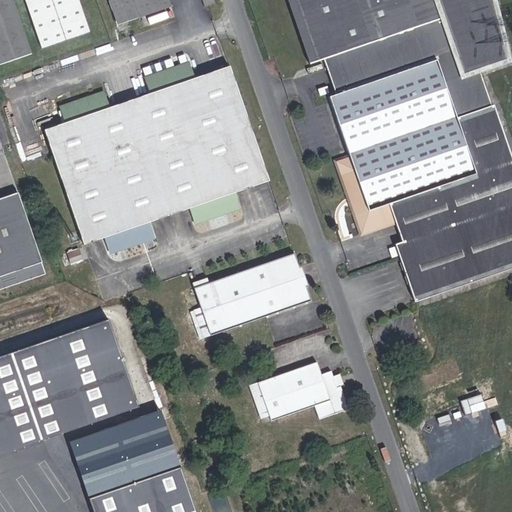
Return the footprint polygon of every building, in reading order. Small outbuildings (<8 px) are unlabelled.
[(9,0),(0,0),(0,65),(29,56),(9,0)] [(81,0),(22,0),(40,50),(92,32),(81,0)] [(106,0),(115,22),(135,15),(132,5),(144,0),(106,0)] [(144,0),(132,5),(135,15),(168,4),(166,0),(144,0)] [(310,63),(288,0),(280,0),(303,66),(310,63)] [(288,0),(310,63),(322,60),(334,94),(328,96),(346,157),(337,161),(361,232),(392,222),(386,205),(389,204),(402,241),(395,246),(511,203),(511,160),(510,156),(492,104),(489,105),(481,84),(476,69),(504,58),(489,0),(288,0)] [(234,193),(269,180),(228,67),(194,80),(188,66),(146,82),(151,95),(108,111),(102,98),(60,113),(65,127),(44,135),(86,247),(106,239),(112,252),(154,237),(149,224),(192,208),(198,222),(239,207),(234,193)] [(0,288),(45,272),(16,191),(0,146),(0,288)] [(414,300),(511,266),(511,203),(395,246),(414,300)] [(195,314),(205,338),(212,335),(214,339),(313,304),(296,257),(213,287),(198,292),(205,311),(195,314)] [(196,287),(198,292),(213,287),(211,282),(196,287)] [(0,454),(143,406),(111,318),(0,355),(0,454)] [(315,360),(257,381),(271,419),(313,404),(317,417),(346,406),(338,384),(335,385),(332,375),(329,368),(320,372),(315,360)] [(335,385),(338,384),(341,383),(338,373),(332,375),(335,385)] [(197,511),(163,408),(72,440),(96,511),(197,511)]
